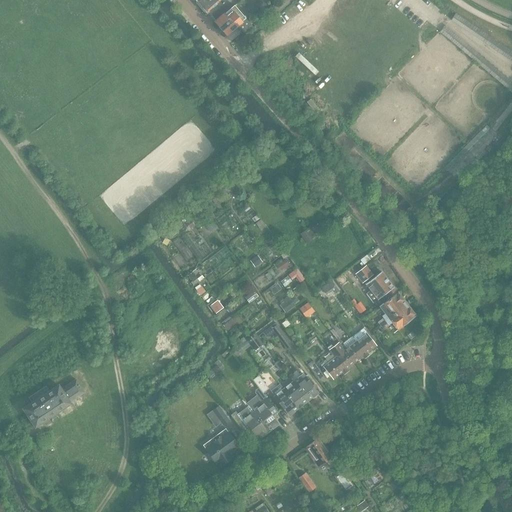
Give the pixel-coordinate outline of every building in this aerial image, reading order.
[(227,0),(209,0),(201,7),(210,16),(227,0)] [(242,33),(251,26),(234,6),(215,22),(227,36),(237,27),(242,33)] [(511,51),(456,14),(452,20),(511,61),(511,51)] [(441,32),(511,92),(511,83),(445,27),(441,32)] [(229,195),(236,190),(233,185),(226,190),(229,195)] [(223,202),(218,196),(212,201),(217,206),(223,202)] [(210,218),(203,223),(210,232),(217,227),(210,218)] [(320,222),(313,227),(317,232),(323,229),(323,228),(329,224),(326,219),(320,223),(320,222)] [(266,227),(261,220),(256,224),(261,230),(266,227)] [(310,242),(314,239),(315,239),(308,229),(301,234),(305,241),(309,239),(310,242)] [(373,275),(366,265),(355,274),(362,283),(373,275)] [(305,280),(297,269),(288,275),(291,279),(296,276),(301,282),(305,280)] [(197,279),(193,272),(188,276),(192,282),(197,279)] [(380,307),(398,293),(397,292),(396,293),(393,288),(381,272),(365,284),(378,301),(383,297),(386,301),(379,306),(380,307)] [(282,289),(279,284),(272,288),(276,294),(282,289)] [(327,294),(322,289),(317,293),(321,298),(327,294)] [(388,318),(407,304),(398,293),(380,307),(388,318)] [(213,314),(218,312),(223,308),(218,300),(212,304),(209,308),(213,314)] [(293,305),(289,300),(285,303),(280,306),(284,312),(293,305)] [(302,307),(310,317),(316,313),(308,303),(302,307)] [(407,304),(388,318),(398,330),(416,316),(407,304)] [(233,318),(223,325),(228,331),(237,324),(233,318)] [(287,350),(292,346),(276,324),(271,327),(287,350)] [(368,337),(370,336),(363,328),(351,337),(366,356),(369,354),(368,353),(376,347),(368,337)] [(260,342),(256,337),(254,334),(246,340),(252,348),(260,342)] [(363,358),(366,356),(351,337),(341,345),(355,363),(362,357),(363,358)] [(341,345),(339,346),(334,339),(325,346),(334,358),(345,372),(348,370),(347,369),(355,363),(341,345)] [(342,373),(343,374),(345,372),(334,358),(326,364),(323,360),(319,364),(325,371),(327,370),(334,379),(342,373)] [(219,361),(216,363),(222,371),(225,369),(219,361)] [(307,365),(319,380),(324,376),(313,361),(307,365)] [(294,382),(308,400),(317,394),(302,375),(294,382)] [(262,391),(263,393),(268,389),(259,376),(253,380),(261,391),(262,391)] [(71,402),(85,393),(76,379),(61,388),(59,384),(49,391),(32,403),(31,402),(21,409),(35,429),(72,404),(71,402)] [(299,408),(308,400),(294,382),(284,389),(299,408)] [(289,415),(299,408),(284,389),(275,396),(289,415)] [(274,408),(263,393),(262,391),(261,391),(246,403),(268,432),(278,424),(269,413),(274,408)] [(258,439),(268,432),(246,403),(230,415),(246,436),(252,431),(258,439)] [(212,411),(212,412),(207,416),(215,427),(221,423),(223,427),(230,421),(219,406),(212,411)] [(236,444),(236,443),(230,436),(228,433),(225,428),(202,445),(205,450),(206,450),(208,452),(207,453),(206,453),(212,461),(213,460),(215,462),(217,461),(222,467),(233,458),(229,453),(237,446),(236,444)] [(319,465),(325,461),(329,466),(335,461),(319,438),(316,440),(306,448),(319,465)] [(391,454),(384,458),(389,466),(396,461),(391,454)] [(279,474),(277,470),(263,481),(265,484),(276,477),(275,477),(279,474)] [(308,492),(315,488),(305,473),(298,478),(299,480),(307,490),(308,492)] [(403,484),(398,477),(392,481),(396,488),(403,484)] [(346,495),(349,500),(355,496),(352,491),(346,495)] [(368,506),(364,501),(357,506),(361,511),(368,506)]
